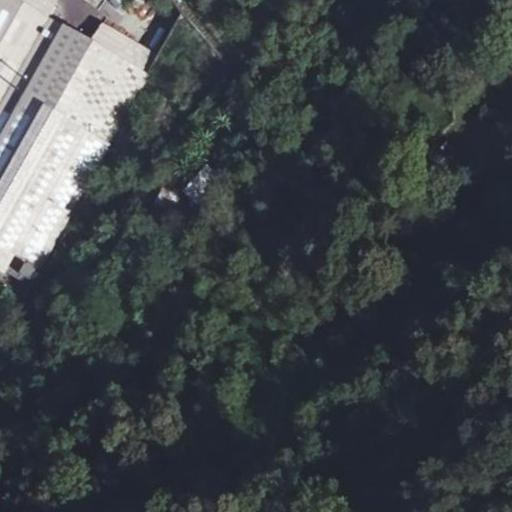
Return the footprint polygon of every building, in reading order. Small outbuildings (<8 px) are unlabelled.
[(51,10),(44,6),(33,0),(0,0),(0,1),(37,23),(42,26),(48,18),(53,11),(51,10)] [(0,277),(24,291),(34,273),(11,260),(56,181),(85,132),(120,71),(88,52),(45,27),(42,26),(37,23),(0,1),(0,277)] [(88,52),(120,71),(132,50),(100,33),(88,52)] [(203,208),(228,182),(209,165),(183,191),(203,208)] [(80,194),(56,181),(11,260),(34,273),(80,194)]
